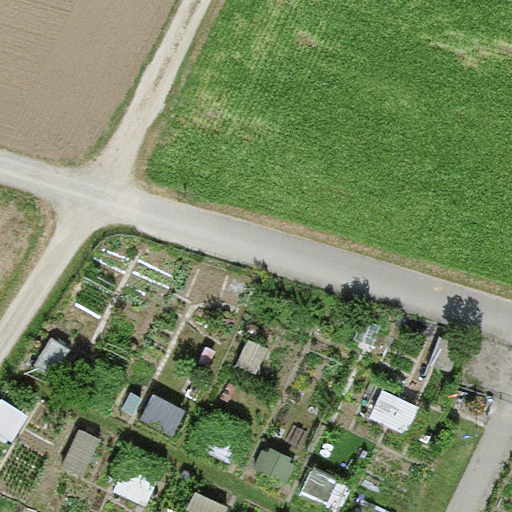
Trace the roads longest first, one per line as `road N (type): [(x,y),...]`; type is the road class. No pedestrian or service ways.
road 1 (track): [(0,346),(101,192),(511,314)]
road 2 (track): [(0,162),(101,192),(198,0)]
